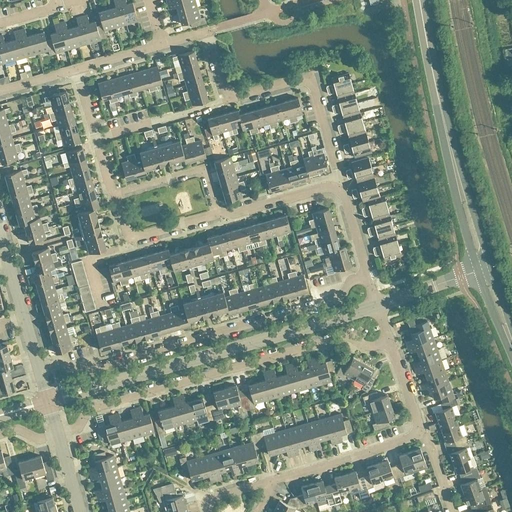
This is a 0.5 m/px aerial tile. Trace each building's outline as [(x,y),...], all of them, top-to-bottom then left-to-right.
[(126,24),(119,0),(113,0),(115,7),(110,8),(115,27),(126,24)] [(138,21),(132,2),(126,3),(125,0),(119,0),(126,24),(138,21)] [(197,7),(195,0),(179,0),(167,4),(169,9),(177,7),(178,12),(197,7)] [(491,0),(493,16),(502,16),(500,0),(491,0)] [(156,12),(166,13),(166,5),(156,4),(156,12)] [(200,18),(197,7),(178,12),(181,24),(190,21),(192,27),(206,23),(204,17),(200,18)] [(115,27),(110,8),(99,11),(102,24),(97,26),(100,40),(107,38),(105,30),(115,27)] [(89,43),(100,40),(97,26),(95,21),(89,22),(87,15),(82,16),(89,43)] [(89,43),(82,16),(76,18),(78,26),(73,27),(78,46),(89,43)] [(78,46),(73,27),(67,29),(65,21),(59,23),(67,49),(78,46)] [(50,34),(52,39),(56,52),(67,49),(59,23),(54,24),(56,32),(50,34)] [(38,53),(32,34),(27,36),(24,28),(19,30),(27,56),(38,53)] [(27,56),(19,30),(13,31),(16,39),(10,41),(16,60),(27,56)] [(56,52),(52,39),(46,40),(43,31),(32,34),(38,53),(48,50),(50,55),(56,53),(56,52)] [(16,60),(10,41),(5,42),(2,35),(0,35),(0,46),(5,63),(16,60)] [(197,60),(194,50),(178,55),(172,57),(174,61),(179,59),(180,65),(197,60)] [(200,70),(197,60),(180,65),(182,71),(177,72),(178,76),(200,70)] [(159,71),(157,66),(147,69),(154,90),(157,89),(156,84),(162,82),(161,78),(159,71)] [(154,90),(147,69),(137,72),(142,88),(148,86),(149,92),(154,90)] [(166,69),(159,71),(161,78),(168,76),(166,69)] [(202,80),(200,70),(178,76),(179,81),(184,79),(186,85),(202,80)] [(142,88),(137,72),(128,74),(134,96),(138,95),(136,90),(142,88)] [(352,83),(349,73),(332,77),(335,88),(352,83)] [(134,96),(128,74),(118,77),(122,94),(128,92),(130,97),(134,96)] [(122,94),(118,77),(108,80),(114,102),(118,101),(117,95),(122,94)] [(114,102),(108,80),(98,83),(102,99),(109,98),(110,103),(114,102)] [(205,90),(202,80),(186,85),(188,91),(182,92),(184,96),(205,90)] [(354,93),(352,83),(335,88),(337,97),(354,93)] [(208,100),(205,90),(184,96),(185,100),(190,99),(192,105),(208,100)] [(69,101),(66,91),(50,95),(50,96),(44,97),(46,101),(51,100),(53,105),(69,101)] [(357,102),(354,93),(337,97),(340,107),(357,102)] [(303,114),(298,97),(288,100),(294,122),(298,121),(296,115),(303,114)] [(370,107),(369,101),(364,103),(362,98),(356,99),(359,110),(370,107)] [(294,122),(288,100),(278,103),(283,119),(288,118),(290,123),(294,122)] [(72,111),(69,101),(53,105),(54,111),(49,113),(50,117),(72,111)] [(360,112),(357,102),(340,107),(343,117),(360,112)] [(283,119),(278,103),(268,106),(274,127),(278,126),(277,121),(283,119)] [(274,127),(268,106),(258,109),(263,125),(269,123),(270,129),(274,127)] [(0,120),(7,119),(5,113),(10,111),(9,107),(4,109),(0,109),(0,120)] [(242,126),(239,114),(238,109),(227,112),(234,134),(238,133),(236,128),(242,126)] [(263,125),(258,109),(248,111),(255,133),(259,132),(257,127),(263,125)] [(374,110),(361,114),(363,120),(376,116),(374,110)] [(75,120),(72,111),(50,117),(51,121),(57,119),(58,125),(75,120)] [(248,111),(239,114),(242,126),(243,131),(249,129),(251,134),(255,133),(248,111)] [(234,134),(227,112),(218,115),(222,132),(228,130),(230,135),(234,134)] [(363,122),(360,112),(343,117),(346,127),(363,122)] [(107,130),(136,122),(134,114),(124,117),(117,119),(117,118),(105,121),(107,130)] [(222,132),(218,115),(208,118),(212,135),(213,134),(214,140),(218,139),(217,133),(222,132)] [(0,131),(15,127),(13,123),(8,125),(7,119),(0,120),(0,131)] [(77,130),(75,120),(58,125),(60,131),(55,132),(56,136),(77,130)] [(366,132),(363,122),(346,127),(349,137),(366,132)] [(0,141),(12,138),(11,133),(16,131),(16,130),(15,127),(0,131),(0,141)] [(80,140),(77,130),(56,136),(57,140),(62,139),(64,145),(80,140)] [(368,142),(366,132),(349,137),(352,147),(368,142)] [(203,148),(201,140),(195,141),(193,136),(189,137),(195,159),(206,156),(205,155),(203,148)] [(195,159),(189,137),(185,139),(187,144),(181,145),(180,146),(184,157),(185,162),(195,159)] [(0,152),(20,147),(19,143),(14,144),(12,138),(0,141),(0,152)] [(184,157),(180,146),(181,145),(180,140),(140,152),(141,157),(142,157),(145,168),(184,157)] [(371,152),(368,142),(352,147),(354,157),(371,152)] [(311,146),(312,150),(318,172),(328,169),(324,152),(322,147),(316,149),(315,145),(311,146)] [(210,146),(203,148),(205,155),(212,153),(210,146)] [(18,158),(16,152),(21,151),(20,147),(0,152),(0,157),(2,163),(18,158)] [(85,157),(82,147),(66,152),(68,158),(62,159),(63,163),(85,157)] [(318,172),(312,150),(308,151),(309,156),(303,158),(304,163),(305,163),(308,174),(309,174),(318,172)] [(142,157),(141,157),(136,158),(134,153),(130,154),(136,176),(147,173),(145,168),(142,157)] [(136,176),(130,154),(126,155),(128,161),(121,162),(126,179),(136,176)] [(239,165),(238,161),(232,162),(231,156),(214,161),(217,171),(239,165)] [(88,167),(85,157),(63,163),(65,167),(70,166),(72,172),(88,167)] [(371,167),(368,157),(351,162),(354,172),(371,167)] [(305,163),(304,163),(299,164),(298,159),(294,160),(300,182),(310,179),(309,174),(308,174),(305,163)] [(300,182),(294,160),(289,161),(291,167),(285,168),(290,185),(300,182)] [(236,176),(235,170),(240,169),(239,165),(217,171),(220,181),(236,176)] [(290,185),(285,168),(279,170),(278,165),(274,166),(280,187),(290,185)] [(280,187),(274,166),(270,167),(271,172),(265,174),(270,190),(280,187)] [(91,177),(88,167),(72,172),(73,178),(68,179),(69,183),(91,177)] [(374,177),(371,167),(354,172),(357,182),(374,177)] [(24,180),(22,174),(28,173),(26,169),(21,170),(5,174),(8,185),(24,180)] [(245,185),(243,180),(238,182),(236,176),(220,181),(223,191),(245,185)] [(94,187),(91,177),(69,183),(70,187),(75,186),(77,191),(94,187)] [(377,187),(374,177),(357,182),(360,192),(377,187)] [(32,188),(31,185),(26,186),(24,180),(8,185),(10,194),(32,188)] [(242,196),(240,190),(246,188),(245,185),(223,191),(226,201),(242,196)] [(96,197),(94,187),(77,191),(79,197),(74,199),(75,203),(96,197)] [(380,197),(380,196),(377,187),(360,192),(363,202),(367,200),(380,197)] [(29,200),(28,194),(33,193),(32,188),(10,194),(13,204),(29,200)] [(387,206),(384,195),(380,196),(380,197),(367,200),(370,210),(387,206)] [(99,207),(96,197),(75,203),(76,207),(81,205),(83,211),(95,208),(99,207)] [(37,208),(36,204),(31,206),(29,200),(13,204),(16,214),(37,208)] [(390,215),(387,206),(370,210),(373,220),(390,215)] [(35,219),(33,214),(39,212),(37,208),(16,214),(19,224),(40,218),(40,217),(35,219)] [(106,247),(102,233),(95,208),(83,211),(78,212),(89,252),(106,247)] [(331,218),(328,208),(312,212),(314,219),(309,220),(310,224),(331,218)] [(291,231),(286,215),(276,218),(282,239),(286,238),(285,233),(291,231)] [(393,225),(390,215),(373,220),(376,230),(393,225)] [(48,226),(47,222),(42,224),(40,218),(19,224),(24,223),(26,232),(48,226)] [(282,239),(276,218),(266,220),(271,237),(277,235),(278,240),(282,239)] [(334,227),(331,218),(310,224),(311,228),(316,227),(318,232),(334,227)] [(271,237),(266,220),(256,223),(263,245),(267,244),(265,238),(271,237)] [(263,245),(256,223),(246,226),(251,242),(257,241),(258,246),(263,245)] [(310,224),(295,228),(296,233),(311,228),(310,224)] [(396,235),(393,225),(376,230),(379,240),(396,235)] [(46,238),(44,232),(49,230),(48,226),(26,232),(29,243),(46,238)] [(251,242),(246,226),(237,229),(243,250),(247,249),(245,244),(251,242)] [(337,237),(334,227),(318,232),(319,238),(314,240),(315,243),(337,237)] [(243,250),(237,229),(227,232),(231,248),(237,246),(239,252),(243,250)] [(231,248),(227,232),(217,234),(223,256),(227,255),(226,250),(231,248)] [(223,256),(217,234),(207,237),(208,242),(212,254),(212,253),(218,252),(219,257),(223,256)] [(398,245),(396,235),(379,240),(381,249),(398,245)] [(340,247),(337,237),(315,243),(317,248),(322,246),(324,253),(328,251),(328,250),(340,247)] [(66,240),(68,248),(69,248),(74,247),(72,238),(66,240)] [(214,259),(212,253),(212,254),(208,242),(170,253),(173,265),(172,265),(174,270),(214,259)] [(344,245),(340,247),(328,250),(328,251),(330,256),(324,258),(326,262),(347,256),(344,245)] [(401,255),(398,245),(381,249),(384,259),(401,255)] [(69,248),(68,248),(71,260),(78,258),(75,246),(74,247),(69,248)] [(57,256),(55,252),(50,254),(48,248),(32,252),(35,262),(57,256)] [(173,265),(170,253),(168,248),(158,251),(164,273),(168,272),(167,267),(172,265),(173,265)] [(164,273),(158,251),(148,254),(153,271),(159,269),(160,274),(164,273)] [(153,271),(148,254),(138,257),(145,279),(149,277),(147,272),(153,271)] [(54,267),(52,262),(58,260),(57,256),(35,262),(38,272),(33,273),(33,274),(54,267)] [(350,266),(347,256),(326,262),(326,263),(310,267),(311,272),(323,269),(323,267),(332,265),(334,271),(350,266)] [(145,279),(138,257),(129,260),(133,276),(139,274),(141,280),(145,279)] [(310,259),(304,261),(306,267),(312,266),(310,259)] [(83,266),(82,260),(71,263),(73,269),(83,266)] [(133,276),(129,260),(119,263),(125,284),(129,283),(128,278),(133,276)] [(291,272),(288,260),(286,261),(285,264),(289,278),(283,280),(288,296),(298,293),(292,272),(291,272)] [(125,284),(119,263),(109,266),(113,282),(119,280),(121,285),(125,284)] [(85,272),(83,266),(73,269),(75,275),(85,272)] [(58,277),(56,273),(51,275),(50,269),(54,268),(54,267),(33,274),(36,283),(58,277)] [(308,291),(303,274),(297,276),(295,271),(292,272),(298,293),(308,291)] [(87,278),(85,272),(75,275),(76,281),(87,278)] [(99,275),(101,286),(109,285),(107,274),(99,275)] [(288,296),(283,280),(277,282),(276,276),(272,277),(278,299),(288,296)] [(55,289),(54,283),(59,281),(58,277),(36,283),(39,293),(55,289)] [(278,299),(272,277),(268,279),(269,284),(264,286),(268,302),(278,299)] [(89,284),(87,278),(76,281),(78,287),(89,284)] [(209,279),(201,281),(203,287),(207,286),(207,289),(212,288),(209,279)] [(268,302),(264,286),(258,287),(256,282),(252,283),(258,305),(268,302)] [(258,305),(252,283),(248,284),(250,290),(244,291),(249,308),(258,305)] [(90,290),(89,284),(78,287),(80,293),(90,290)] [(188,285),(191,294),(196,292),(194,284),(188,285)] [(249,308),(244,291),(238,293),(237,288),(232,289),(239,310),(249,308)] [(63,297),(62,293),(57,294),(55,289),(39,293),(42,303),(63,297)] [(239,310),(232,289),(229,290),(230,295),(225,297),(224,297),(227,309),(229,313),(239,310)] [(92,296),(90,290),(80,293),(82,299),(92,296)] [(227,309),(224,297),(225,297),(223,292),(183,303),(185,308),(189,320),(221,311),(227,309)] [(94,302),(92,296),(82,299),(83,306),(94,302)] [(61,308),(59,302),(64,301),(63,297),(42,303),(44,313),(61,308)] [(96,309),(94,302),(83,306),(85,312),(96,309)] [(130,302),(120,305),(122,310),(132,307),(130,302)] [(185,308),(179,310),(178,304),(174,306),(180,327),(190,324),(189,320),(185,308)] [(180,327),(174,306),(169,307),(171,312),(165,314),(170,330),(180,327)] [(69,317),(68,312),(62,314),(61,308),(44,313),(47,323),(69,317)] [(170,330),(165,314),(159,315),(158,310),(154,311),(160,333),(170,330)] [(160,333),(154,311),(150,312),(151,318),(146,319),(150,336),(160,333)] [(134,317),(141,339),(150,336),(146,319),(140,321),(138,316),(134,317)] [(66,328),(65,322),(70,320),(69,317),(47,323),(50,333),(66,328)] [(131,341),(141,339),(134,317),(130,318),(132,323),(126,325),(131,341)] [(131,341),(126,325),(120,327),(119,321),(115,323),(121,344),(131,341)] [(407,347),(433,338),(427,321),(410,327),(412,333),(411,333),(413,339),(405,342),(407,347)] [(121,344),(115,323),(111,324),(112,329),(106,331),(111,347),(121,344)] [(111,347),(106,331),(100,332),(99,327),(95,328),(97,333),(96,334),(101,350),(111,347)] [(75,336),(73,332),(68,334),(66,328),(50,333),(53,342),(75,336)] [(72,348),(70,342),(76,340),(75,336),(53,342),(56,353),(72,348)] [(437,348),(433,338),(407,347),(409,352),(417,350),(419,355),(437,348)] [(0,358),(10,356),(7,344),(6,341),(0,342),(0,358)] [(441,359),(437,348),(419,355),(420,360),(413,363),(415,368),(441,359)] [(13,367),(10,356),(0,358),(0,370),(8,368),(9,368),(13,367)] [(329,373),(335,372),(331,360),(325,362),(320,364),(318,356),(312,358),(320,384),(331,381),(329,373)] [(354,379),(363,362),(353,356),(349,364),(343,361),(336,374),(342,377),(344,374),(354,379)] [(320,384),(312,358),(307,359),(309,367),(303,368),(309,387),(320,384)] [(445,370),(441,359),(415,368),(417,374),(424,371),(426,376),(445,370)] [(309,387),(303,368),(298,370),(296,362),(290,364),(298,391),(309,387)] [(375,378),(369,376),(374,368),(363,362),(354,379),(364,385),(362,388),(367,391),(375,378)] [(298,391),(290,364),(285,365),(287,373),(281,375),(287,394),(298,391)] [(0,382),(12,379),(9,368),(8,368),(0,370),(0,382)] [(287,394),(281,375),(276,376),(274,369),(268,370),(276,397),(287,394)] [(276,397),(268,370),(263,372),(265,379),(259,381),(265,400),(276,397)] [(449,381),(445,370),(426,376),(428,382),(420,384),(422,390),(449,381)] [(0,394),(15,390),(12,379),(0,382),(0,394)] [(255,407),(254,403),(265,400),(259,381),(248,384),(251,393),(245,395),(249,409),(255,407)] [(455,397),(449,381),(422,390),(424,395),(432,393),(434,398),(441,396),(443,402),(455,397)] [(230,407),(237,405),(239,412),(249,409),(245,395),(243,389),(238,390),(236,385),(224,388),(230,407)] [(223,409),(230,407),(224,388),(213,391),(216,403),(211,404),(215,419),(225,416),(223,409)] [(391,405),(387,394),(379,397),(377,391),(363,396),(365,403),(369,401),(372,412),(391,405)] [(197,420),(191,401),(186,402),(183,395),(178,396),(186,423),(197,420)] [(186,423),(178,396),(172,398),(175,405),(169,407),(175,426),(186,423)] [(197,420),(198,424),(215,419),(211,404),(205,406),(202,397),(191,401),(197,420)] [(455,416),(452,406),(455,405),(454,405),(453,400),(452,399),(441,403),(443,409),(435,412),(439,422),(455,416)] [(387,419),(395,416),(391,405),(372,412),(376,422),(372,424),(374,430),(389,425),(387,419)] [(155,432),(149,413),(143,414),(141,407),(136,408),(143,435),(155,432)] [(165,433),(164,429),(175,426),(169,407),(158,410),(160,419),(155,421),(159,435),(165,433)] [(143,435),(136,408),(130,410),(132,418),(127,419),(132,438),(143,435)] [(132,438),(127,419),(121,421),(119,413),(114,415),(121,441),(132,438)] [(343,441),(340,434),(346,432),(346,433),(352,431),(349,419),(343,420),(341,413),(330,416),(337,443),(343,441)] [(121,441),(114,415),(108,416),(110,424),(105,425),(99,427),(102,439),(108,437),(110,445),(121,441)] [(337,443),(330,416),(319,419),(324,438),(330,437),(332,444),(337,443)] [(459,426),(455,416),(439,422),(442,432),(459,426)] [(324,438),(319,419),(308,422),(315,449),(321,448),(319,440),(324,438)] [(315,449),(308,422),(297,426),(302,445),(308,443),(310,451),(315,449)] [(302,445),(297,426),(286,429),(293,456),(299,454),(297,446),(302,445)] [(462,435),(459,426),(442,432),(445,442),(453,439),(455,444),(467,440),(465,434),(462,435)] [(293,456),(286,429),(274,432),(280,451),(286,449),(288,457),(293,456)] [(280,451),(274,432),(264,435),(263,431),(256,433),(260,447),(266,445),(269,454),(280,451)] [(258,460),(255,449),(260,447),(256,433),(250,435),(252,441),(241,445),(247,464),(258,460)] [(453,463),(473,456),(467,440),(455,444),(457,450),(449,453),(453,463)] [(247,464),(241,445),(231,448),(238,475),(244,473),(241,465),(247,464)] [(175,446),(164,450),(166,456),(177,453),(175,446)] [(238,475),(231,448),(219,451),(225,470),(230,468),(233,476),(238,475)] [(427,467),(420,448),(409,452),(416,471),(427,467)] [(15,473),(10,458),(4,459),(1,450),(0,450),(0,468),(2,468),(4,476),(8,475),(15,473)] [(117,466),(114,455),(106,457),(104,451),(92,455),(94,461),(95,461),(96,466),(89,468),(90,474),(117,466)] [(225,470),(219,451),(209,454),(216,481),(222,479),(220,471),(225,470)] [(416,471),(409,452),(399,455),(402,463),(396,465),(400,477),(406,475),(416,471)] [(216,481),(209,454),(197,457),(203,476),(209,475),(211,482),(216,481)] [(54,478),(50,463),(43,465),(41,455),(30,459),(34,475),(45,472),(47,480),(54,478)] [(203,476),(197,457),(187,460),(186,456),(179,458),(183,473),(189,471),(192,479),(203,476)] [(476,466),(473,456),(453,463),(457,473),(464,470),(466,476),(478,471),(476,466)] [(21,471),(15,473),(19,488),(26,486),(24,478),(34,475),(30,459),(18,462),(21,471)] [(400,477),(396,465),(390,467),(388,459),(377,463),(383,480),(393,476),(394,479),(400,477)] [(373,486),(372,483),(383,480),(377,463),(366,467),(369,474),(363,476),(368,488),(373,486)] [(120,477),(117,466),(90,474),(92,479),(99,477),(101,482),(120,477)] [(356,471),(345,474),(350,491),(351,494),(358,491),(360,497),(370,495),(367,488),(368,488),(363,476),(358,478),(356,471)] [(461,478),(463,483),(460,484),(464,494),(481,488),(486,486),(482,476),(480,477),(478,471),(466,476),(461,478)] [(330,485),(335,502),(336,505),(337,510),(341,509),(339,501),(341,501),(339,494),(350,491),(345,474),(334,477),(336,483),(330,485)] [(123,488),(120,477),(101,482),(103,488),(95,490),(97,496),(123,488)] [(312,483),(317,500),(318,505),(329,502),(329,504),(333,503),(335,502),(330,485),(324,486),(323,480),(312,483)] [(430,482),(418,486),(420,492),(432,488),(430,482)] [(317,500),(312,483),(301,486),(303,494),(294,497),(302,508),(307,506),(306,503),(317,500)] [(486,486),(481,488),(464,494),(468,504),(475,501),(477,507),(491,502),(486,486)] [(126,499),(123,488),(97,496),(98,501),(106,499),(107,504),(126,499)] [(186,505),(183,494),(178,496),(176,490),(161,494),(166,510),(169,510),(186,505)] [(423,500),(435,496),(433,491),(421,495),(423,500)] [(56,508),(52,496),(37,501),(37,502),(33,503),(35,511),(40,511),(41,511),(56,508)] [(299,511),(300,511),(298,510),(298,509),(302,508),(294,497),(290,498),(287,504),(279,500),(275,509),(279,511),(299,511)] [(122,511),(129,510),(126,499),(107,504),(109,510),(101,511),(122,511)] [(494,511),(491,502),(477,507),(479,511),(494,511)]
